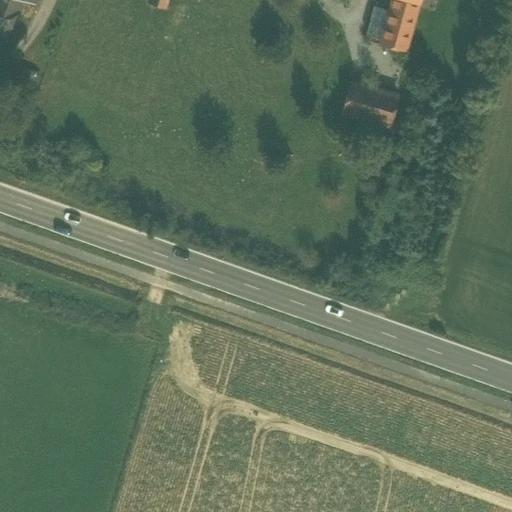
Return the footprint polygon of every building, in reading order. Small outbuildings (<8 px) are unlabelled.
[(0,0),(0,37),(3,39),(17,0),(0,0)] [(149,0),(149,3),(165,9),(167,0),(149,0)] [(393,0),(391,8),(382,39),(382,41),(405,47),(417,0),(393,0)] [(365,35),(382,39),(391,8),(374,4),(365,35)] [(350,113),(388,124),(396,94),(380,90),(377,100),(365,97),(368,87),(352,82),(343,111),(350,113)] [(380,90),(368,87),(365,97),(377,100),(380,90)]
